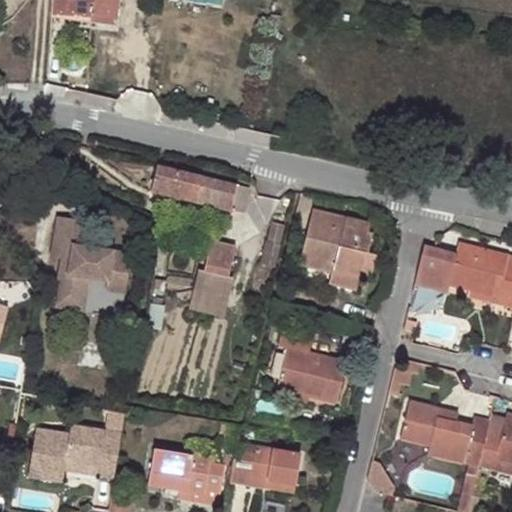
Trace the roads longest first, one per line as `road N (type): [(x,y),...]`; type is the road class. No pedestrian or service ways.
road 1 (tertiary): [(419,192),(0,113)]
road 2 (residential): [(419,192),(345,511)]
